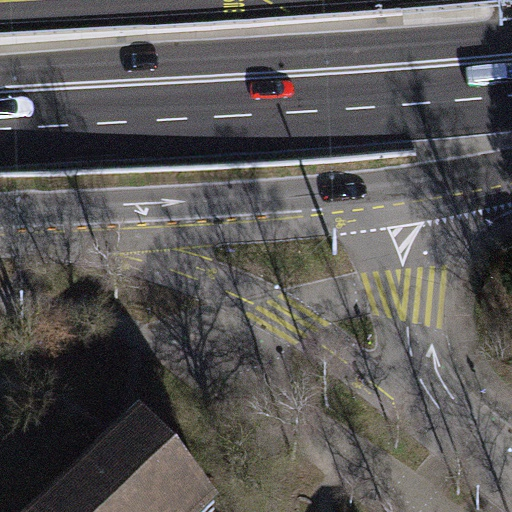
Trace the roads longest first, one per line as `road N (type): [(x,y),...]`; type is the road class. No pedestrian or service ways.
road 1 (primary): [(511,37),(0,72)]
road 2 (tertiary): [(0,213),(385,186)]
road 3 (residential): [(511,479),(415,399),(385,186)]
road 4 (primary): [(0,141),(311,122)]
road 5 (primary): [(311,122),(511,89)]
road 6 (primary): [(311,122),(511,119)]
road 7 (tertiary): [(385,186),(511,173)]
